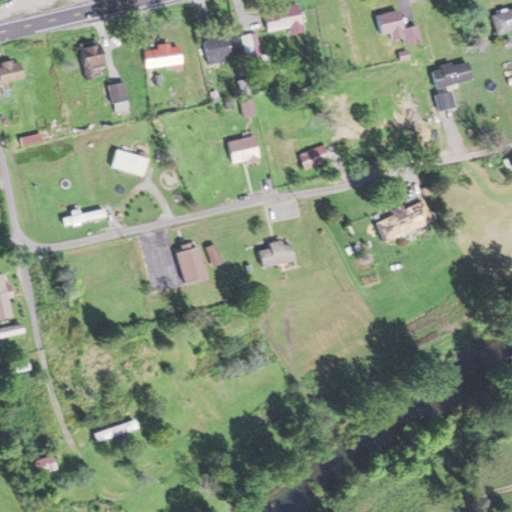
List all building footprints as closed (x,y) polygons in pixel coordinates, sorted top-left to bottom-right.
[(259,11),(264,34),(282,30),(283,35),(300,31),(294,4),(259,11)] [(494,36),(511,29),(511,7),(487,16),(494,36)] [(418,42),(415,26),(399,29),(396,11),(371,15),(375,36),(387,33),(388,41),(400,39),(401,45),(418,42)] [(207,66),(238,53),(227,30),(197,43),(207,66)] [(103,65),(90,41),(69,53),(83,76),(103,65)] [(178,67),(176,46),(146,48),(147,69),(178,67)] [(0,91),(5,89),(4,84),(21,78),(15,59),(0,63),(0,91)] [(425,71),(430,90),(470,81),(465,61),(425,71)] [(120,110),(123,85),(109,83),(107,109),(120,110)] [(434,111),(451,108),(448,92),(432,95),(434,111)] [(17,136),(18,145),(53,142),(52,133),(17,136)] [(353,143),(346,133),(331,144),(338,154),(353,143)] [(221,144),(228,167),(256,159),(249,136),(221,144)] [(334,155),(326,141),(296,158),(304,172),(334,155)] [(106,167),(137,178),(144,160),(112,149),(106,167)] [(210,152),(190,155),(193,175),(212,172),(210,152)] [(419,200),(369,221),(377,243),(428,222),(419,200)] [(289,262),(284,240),(252,248),(257,269),(289,262)] [(208,267),(219,263),(211,244),(201,248),(208,267)] [(202,281),(193,246),(169,252),(179,287),(202,281)] [(0,319),(9,317),(0,282),(0,319)] [(62,349),(68,392),(78,391),(72,347),(62,349)] [(134,430),(130,420),(88,434),(91,443),(134,430)] [(28,465),(35,478),(54,469),(47,455),(28,465)]
